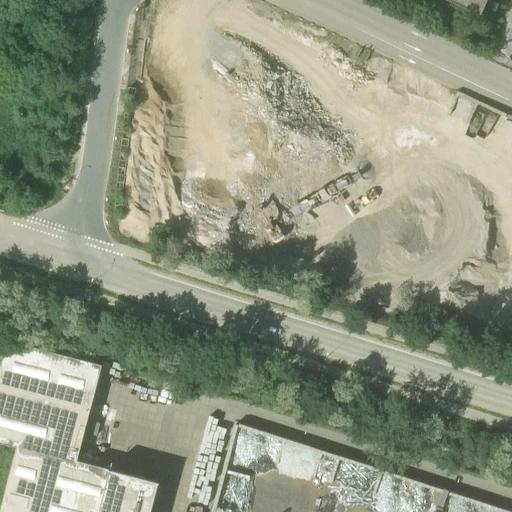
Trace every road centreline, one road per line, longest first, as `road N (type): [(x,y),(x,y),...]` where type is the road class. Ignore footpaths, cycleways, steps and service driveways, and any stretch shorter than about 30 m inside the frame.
road 1 (tertiary): [(511,401),(70,263)]
road 2 (unclassified): [(70,263),(112,0)]
road 3 (unclassified): [(511,86),(292,0)]
